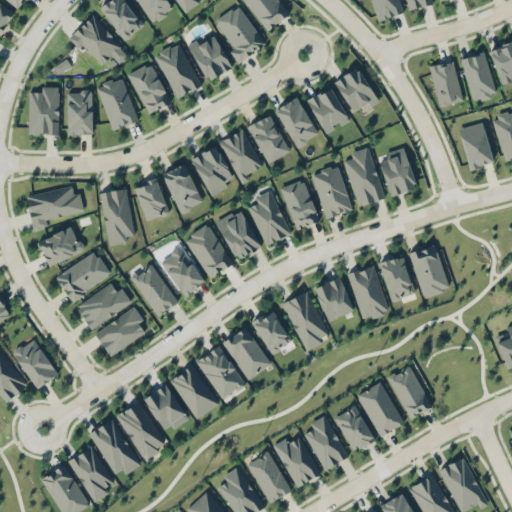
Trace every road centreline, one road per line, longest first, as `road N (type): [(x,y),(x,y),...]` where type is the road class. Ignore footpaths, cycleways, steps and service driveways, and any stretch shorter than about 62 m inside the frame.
road 1 (residential): [(41,429),(278,271),(451,204),(511,189)]
road 2 (residential): [(98,389),(25,282),(0,213),(11,78),(63,0)]
road 3 (residential): [(0,163),(124,157),(303,54)]
road 4 (residential): [(451,204),(405,90),(327,0)]
road 5 (residential): [(511,399),(307,511)]
road 6 (residential): [(380,54),(511,4)]
